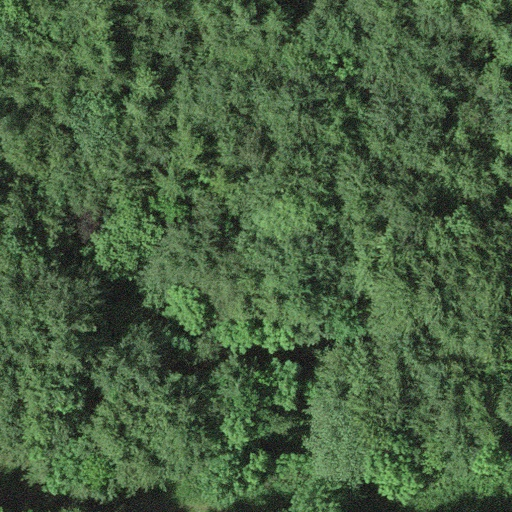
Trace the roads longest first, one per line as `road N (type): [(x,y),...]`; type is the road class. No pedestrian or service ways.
road 1 (track): [(0,454),(115,393),(511,288)]
road 2 (track): [(343,511),(0,491)]
